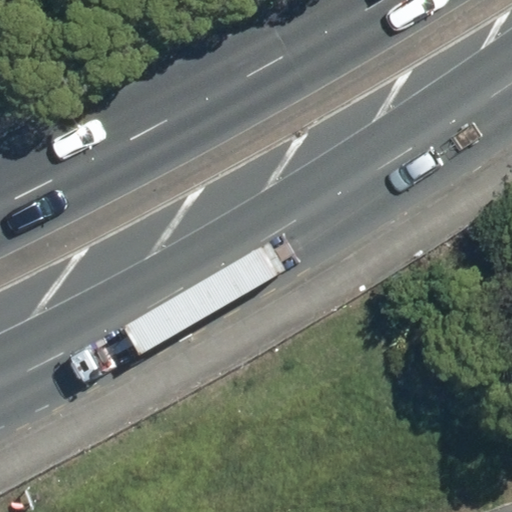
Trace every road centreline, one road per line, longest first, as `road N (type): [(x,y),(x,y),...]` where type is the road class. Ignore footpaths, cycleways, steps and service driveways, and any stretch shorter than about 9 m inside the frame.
road 1 (primary): [(511,78),(266,235),(0,369)]
road 2 (primary): [(0,193),(185,109),(372,0)]
